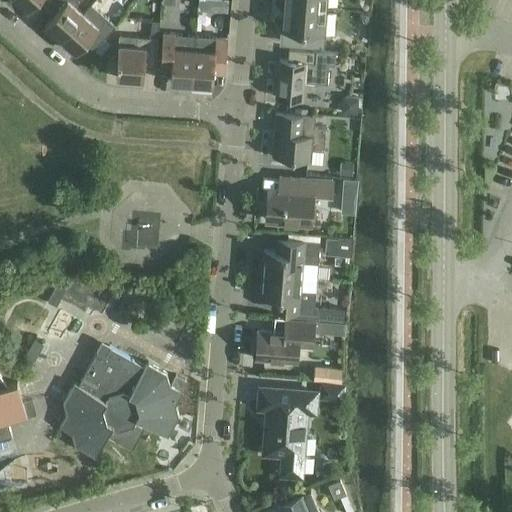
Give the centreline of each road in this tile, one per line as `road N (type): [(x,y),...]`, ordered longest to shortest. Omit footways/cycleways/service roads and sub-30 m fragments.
road 1 (tertiary): [(442,511),(444,0)]
road 2 (residential): [(212,469),(237,111)]
road 3 (residential): [(237,111),(94,95),(0,19)]
road 4 (residential): [(68,511),(212,469)]
